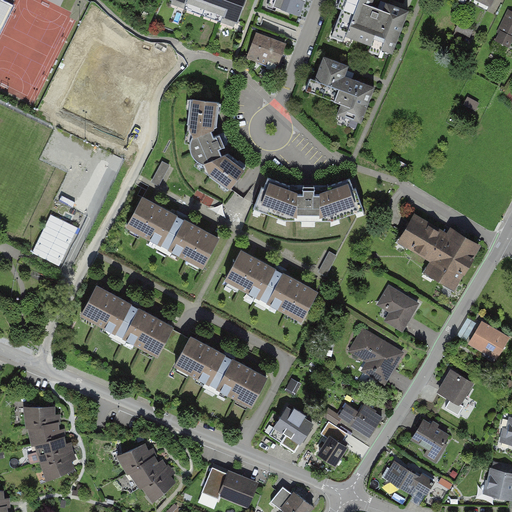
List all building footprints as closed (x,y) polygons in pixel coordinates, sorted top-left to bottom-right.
[(72,13),(45,0),(15,0),(0,31),(0,88),(34,106),(76,21),(70,18),(72,13)] [(0,0),(0,30),(13,6),(0,0)] [(243,0),(167,0),(167,2),(234,26),(243,0)] [(302,20),(308,0),(269,0),(267,7),(302,20)] [(372,0),(345,0),(333,34),(391,56),(409,11),(387,2),(384,9),(371,4),(372,0)] [(471,0),(497,12),(502,0),(471,0)] [(511,11),(508,10),(499,29),(502,30),(497,40),(510,47),(511,42),(511,11)] [(289,44),(257,34),(248,59),(280,69),(289,44)] [(374,87),(345,76),(348,66),(324,57),(311,93),(341,104),(337,114),(361,123),(374,87)] [(220,134),(215,136),(211,129),(217,127),(220,103),(193,100),(192,109),(190,109),(188,124),(191,124),(190,134),(191,134),(190,144),(191,151),(193,157),(197,161),(206,167),(205,168),(212,174),(210,176),(220,184),(222,181),(230,187),(245,166),(228,154),(223,156),(220,148),(225,146),(220,134)] [(171,165),(163,161),(152,182),(160,186),(171,165)] [(328,186),(290,186),(268,177),(264,187),(262,187),(253,209),(286,220),(331,221),(364,210),(356,188),(354,188),(350,178),(328,186)] [(169,210),(144,196),(125,230),(151,244),(169,210)] [(195,224),(169,210),(151,244),(177,258),(195,224)] [(51,213),(34,254),(62,265),(78,224),(51,213)] [(430,260),(447,233),(414,214),(398,242),(430,260)] [(221,238),(195,224),(177,258),(203,272),(221,238)] [(482,244),(451,226),(421,277),(453,295),(482,244)] [(269,262),(243,248),(225,282),(250,296),(269,262)] [(329,251),(320,272),(329,276),(338,254),(329,251)] [(294,276),(269,262),(250,296),(276,309),(294,276)] [(320,290),(294,276),(276,309),(302,323),(320,290)] [(122,296),(96,283),(80,315),(105,328),(122,296)] [(420,302),(390,284),(374,310),(404,328),(420,302)] [(148,309),(122,296),(105,328),(131,342),(148,309)] [(174,323),(148,309),(131,342),(157,355),(174,323)] [(511,337),(482,321),(469,345),(497,361),(511,337)] [(405,351),(364,326),(346,355),(387,381),(405,351)] [(218,348),(192,334),(174,367),(200,381),(218,348)] [(243,362),(218,348),(200,381),(225,395),(243,362)] [(269,376),(243,362),(225,395),(250,409),(269,376)] [(475,382),(451,369),(437,394),(461,407),(475,382)] [(303,382),(293,376),(287,387),(297,393),(303,382)] [(320,421),(287,401),(266,436),(298,456),(320,421)] [(351,426),(368,437),(382,415),(365,404),(351,426)] [(55,407),(24,407),(28,430),(59,423),(55,407)] [(511,416),(508,416),(502,441),(511,443),(511,416)] [(453,435),(426,418),(411,441),(438,458),(453,435)] [(59,423),(28,430),(33,447),(65,437),(59,423)] [(317,456),(335,468),(348,448),(331,436),(317,456)] [(65,437),(33,447),(40,464),(70,452),(65,437)] [(148,441),(119,455),(125,468),(155,455),(148,441)] [(70,452),(40,464),(47,482),(76,470),(70,452)] [(155,455),(125,468),(142,491),(172,471),(155,455)] [(430,484),(393,461),(380,483),(416,505),(430,484)] [(228,472),(213,465),(202,490),(217,497),(228,472)] [(511,471),(491,467),(484,495),(511,501),(511,471)] [(261,482),(229,470),(228,472),(219,496),(251,508),(261,482)] [(179,482),(172,471),(142,491),(154,504),(179,482)] [(277,504),(287,511),(313,511),(316,508),(291,487),(277,504)]
